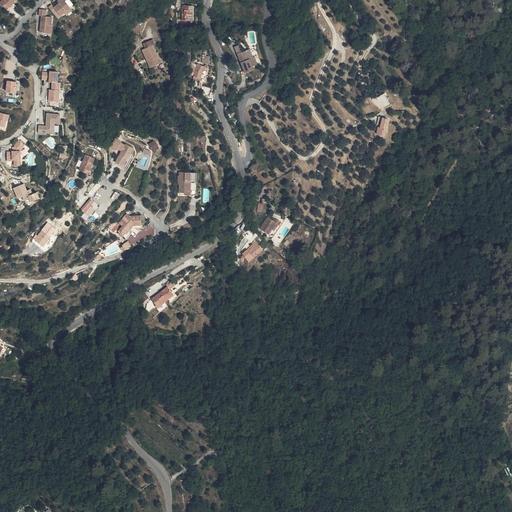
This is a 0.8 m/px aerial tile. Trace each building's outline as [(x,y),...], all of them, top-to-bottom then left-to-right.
[(7,11),(16,2),(14,0),(3,0),(0,4),(7,11)] [(71,9),(64,0),(54,9),(53,6),(49,9),(58,20),(65,14),(71,9)] [(194,23),(194,8),(183,7),(183,23),(194,23)] [(41,35),(49,36),(50,27),(52,27),(53,19),(47,19),(47,12),(40,11),(39,18),(42,18),(41,35)] [(159,53),(155,46),(144,51),(152,68),(165,63),(160,53),(159,53)] [(251,71),(249,72),(249,62),(242,62),(242,54),(237,54),(237,83),(246,83),(246,79),(251,80),(251,71)] [(210,66),(209,67),(212,68),(215,63),(211,59),(207,64),(210,66)] [(200,81),(202,80),(205,69),(200,66),(193,76),(200,81)] [(205,69),(202,80),(200,81),(203,82),(210,72),(205,69)] [(49,100),(60,101),(61,82),(58,82),(59,71),(43,70),(42,80),(53,80),(52,89),(49,89),(49,100)] [(19,80),(5,80),(5,90),(14,91),(18,91),(19,80)] [(206,87),(201,96),(208,97),(211,90),(206,87)] [(7,119),(9,113),(0,110),(0,124),(4,125),(6,119),(7,119)] [(61,113),(47,112),(46,125),(39,125),(39,132),(55,133),(55,131),(55,124),(55,121),(60,122),(61,113)] [(383,127),(385,116),(379,115),(377,126),(383,127)] [(131,159),(134,154),(132,152),(135,147),(129,144),(128,145),(124,143),(125,141),(118,138),(114,145),(121,149),(121,148),(125,151),(119,162),(125,165),(129,158),(131,159)] [(148,144),(154,151),(160,146),(155,139),(148,144)] [(20,150),(24,145),(18,141),(14,147),(14,149),(12,149),(12,152),(7,152),(7,161),(13,161),(13,159),(14,159),(14,166),(20,166),(20,150)] [(65,145),(62,150),(67,153),(70,148),(65,145)] [(90,172),(96,156),(88,152),(81,168),(90,172)] [(128,170),(137,155),(134,154),(131,159),(129,158),(125,165),(119,162),(118,164),(128,170)] [(191,198),(194,199),(194,195),(194,184),(193,175),(181,174),(181,180),(179,179),(179,185),(180,186),(179,195),(185,195),(185,193),(191,194),(191,198)] [(105,183),(91,198),(95,201),(91,205),(95,209),(89,215),(96,221),(119,196),(105,183)] [(37,191),(29,193),(32,200),(39,197),(37,191)] [(95,209),(91,205),(95,201),(91,198),(82,208),(89,215),(95,209)] [(278,223),(263,213),(254,225),(268,236),(269,234),(278,223)] [(118,232),(122,236),(125,233),(126,234),(130,230),(129,229),(132,226),(143,226),(142,216),(135,216),(133,218),(131,217),(128,214),(121,222),(124,225),(118,232)] [(269,234),(276,239),(290,221),(283,216),(278,223),(269,234)] [(135,230),(143,230),(143,226),(136,226),(132,226),(129,229),(130,230),(126,234),(125,233),(122,236),(127,240),(135,230)] [(42,229),(34,239),(43,246),(52,236),(42,229)] [(253,252),(253,253),(262,246),(256,237),(240,250),(246,258),(253,252)] [(120,246),(123,251),(132,245),(129,241),(120,246)] [(152,300),(157,307),(186,284),(182,278),(181,277),(152,299),(152,300)] [(139,288),(133,293),(142,306),(148,301),(139,288)]
